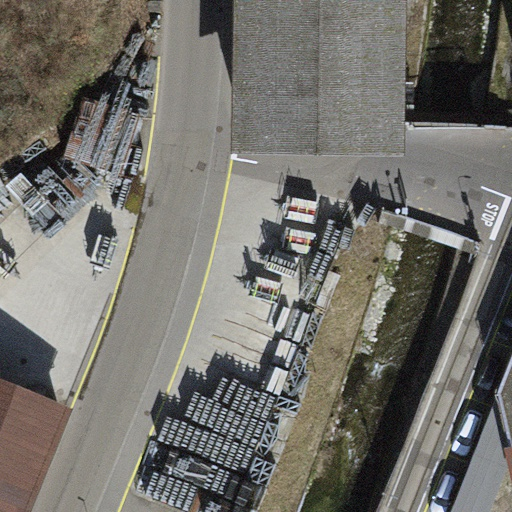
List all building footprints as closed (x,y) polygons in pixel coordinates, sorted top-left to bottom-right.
[(408,0),(240,0),(238,160),(406,162),(408,0)] [(142,119),(84,101),(64,163),(123,181),(142,119)] [(197,444),(190,509),(212,511),(247,511),(266,351),(212,344),(200,444),(197,444)] [(511,511),(511,362),(494,399),(511,477),(511,511)] [(0,511),(30,511),(68,415),(0,389),(0,511)]
